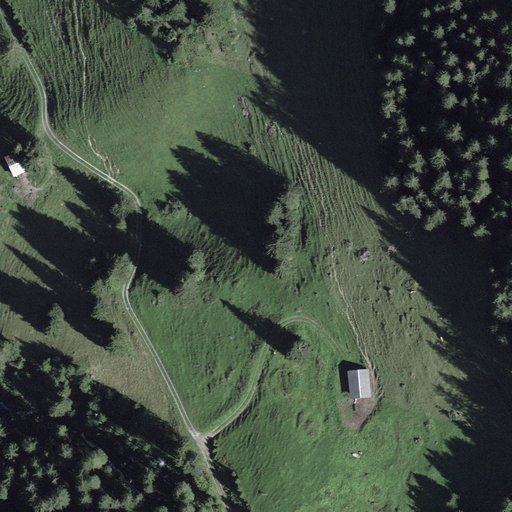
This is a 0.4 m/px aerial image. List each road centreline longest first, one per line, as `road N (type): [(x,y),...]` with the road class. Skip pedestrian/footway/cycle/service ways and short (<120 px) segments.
road 1 (track): [(198,435),(127,303),(138,257),(134,196),(56,143),(46,129),(43,91),(0,9)]
road 2 (track): [(198,435),(224,424),(252,391),(283,323),(304,319),(323,330),(343,358)]
